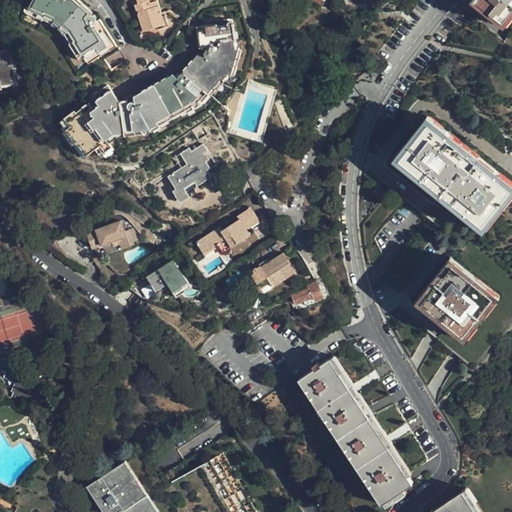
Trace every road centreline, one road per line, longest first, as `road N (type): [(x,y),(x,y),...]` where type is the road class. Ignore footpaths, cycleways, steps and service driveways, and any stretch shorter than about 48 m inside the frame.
road 1 (residential): [(451,0),(373,101),(349,150),(342,200),(342,254),(354,298),(438,441),(441,462),(431,483),(402,511)]
road 2 (residential): [(136,331),(285,474),(311,511)]
road 3 (residential): [(0,212),(136,331)]
road 4 (unknown): [(377,95),(358,89),(345,99),(312,147),(297,204)]
